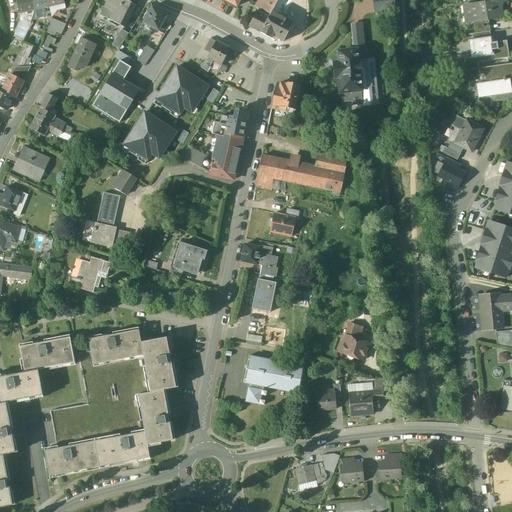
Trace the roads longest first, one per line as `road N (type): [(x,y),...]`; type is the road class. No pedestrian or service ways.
road 1 (residential): [(270,54),(198,426),(200,450)]
road 2 (track): [(403,0),(423,382)]
road 3 (residential): [(511,117),(455,225),(475,439)]
road 4 (residential): [(0,152),(86,0)]
road 5 (tertiary): [(369,438),(228,462)]
road 6 (tertiary): [(184,471),(55,511)]
